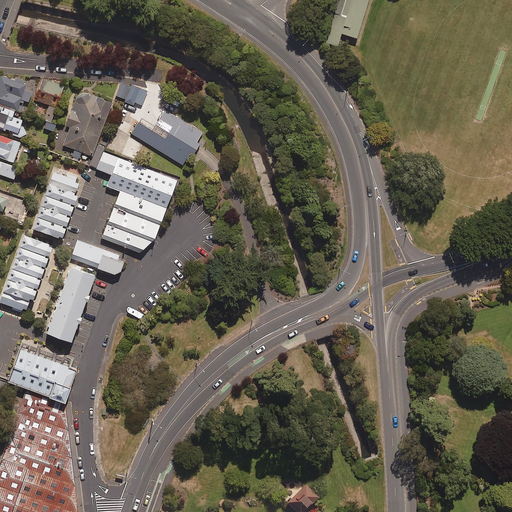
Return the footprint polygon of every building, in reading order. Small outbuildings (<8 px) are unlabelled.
[(341,34),(356,38),(368,0),(336,0),(332,13),(331,13),(322,42),(337,46),(341,34)] [(0,104),(16,110),(19,99),(28,102),(31,92),(23,89),(25,83),(0,74),(0,104)] [(43,78),(35,100),(47,104),(42,118),(50,120),(62,85),(43,78)] [(126,98),(130,83),(120,80),(115,95),(126,98)] [(147,91),(132,85),(125,101),(140,107),(147,91)] [(114,100),(89,91),(87,91),(84,91),(81,92),(78,94),(76,96),(75,99),(66,124),(70,125),(63,143),(93,155),(114,100)] [(140,111),(128,129),(181,164),(194,145),(204,130),(164,103),(153,119),(140,111)] [(16,110),(0,104),(0,127),(16,133),(21,119),(14,117),(16,110)] [(55,124),(45,121),(43,127),(53,131),(55,124)] [(0,173),(13,179),(17,168),(0,160),(0,157),(12,162),(20,142),(0,134),(0,173)] [(179,178),(120,156),(109,184),(121,188),(168,206),(179,178)] [(47,182),(73,191),(79,176),(53,167),(47,182)] [(73,191),(47,182),(43,192),(72,202),(75,193),(73,193),(73,191)] [(156,238),(168,206),(121,188),(102,236),(140,250),(156,238)] [(67,214),(72,202),(43,192),(35,214),(64,225),(67,214)] [(64,225),(35,214),(31,227),(59,237),(64,225)] [(17,245),(46,255),(50,243),(21,234),(17,245)] [(121,254),(77,239),(71,257),(114,272),(122,269),(125,260),(119,257),(121,254)] [(42,265),(46,255),(17,245),(10,267),(38,277),(42,265)] [(97,272),(72,264),(48,330),(73,339),(97,272)] [(38,277),(10,267),(2,290),(28,298),(28,297),(31,298),(38,277)] [(28,298),(2,290),(0,296),(0,301),(13,306),(12,309),(23,313),(28,298)] [(79,368),(20,347),(9,379),(27,386),(67,400),(79,368)] [(23,388),(0,379),(0,401),(15,408),(23,388)] [(27,386),(0,462),(0,511),(79,511),(67,400),(27,386)] [(304,511),(318,496),(303,484),(284,506),(290,511),(304,511)]
